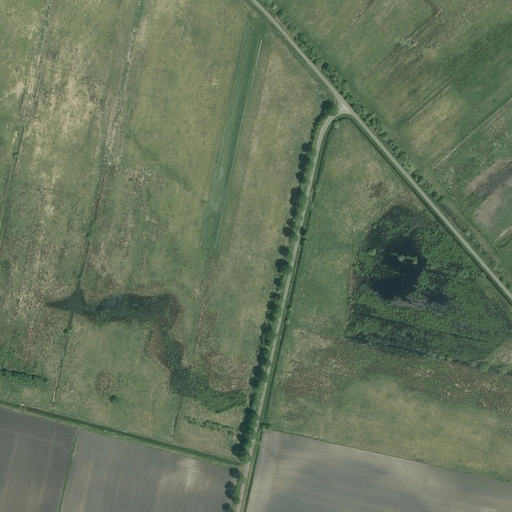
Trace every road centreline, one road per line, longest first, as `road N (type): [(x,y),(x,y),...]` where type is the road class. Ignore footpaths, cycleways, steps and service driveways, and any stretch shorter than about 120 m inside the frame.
road 1 (unclassified): [(237,511),(319,139),(345,104)]
road 2 (unclassified): [(511,297),(345,104)]
road 3 (unclassified): [(345,104),(255,0)]
